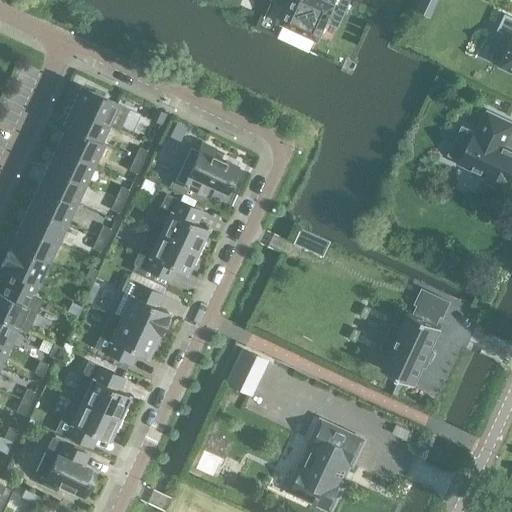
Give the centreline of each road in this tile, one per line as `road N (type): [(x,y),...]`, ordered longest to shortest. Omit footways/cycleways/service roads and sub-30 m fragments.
road 1 (residential): [(117,511),(284,147),(66,48)]
road 2 (residential): [(0,190),(66,48)]
road 3 (tertiary): [(458,511),(511,397)]
